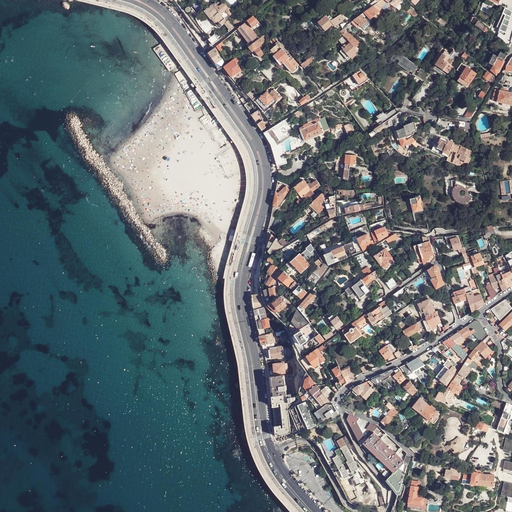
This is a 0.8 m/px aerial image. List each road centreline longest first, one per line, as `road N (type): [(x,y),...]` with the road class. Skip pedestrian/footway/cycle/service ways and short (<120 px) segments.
road 1 (secondary): [(127,0),(171,31),(254,151),(259,192),(236,298),(265,455)]
road 2 (secondary): [(272,452),(243,296),(266,198),(262,151),(180,31),(146,0)]
road 3 (residential): [(460,324),(356,381),(338,397),(339,407)]
road 4 (residential): [(402,112),(471,119),(511,51)]
road 5 (residential): [(339,407),(361,453),(391,489),(388,511)]
